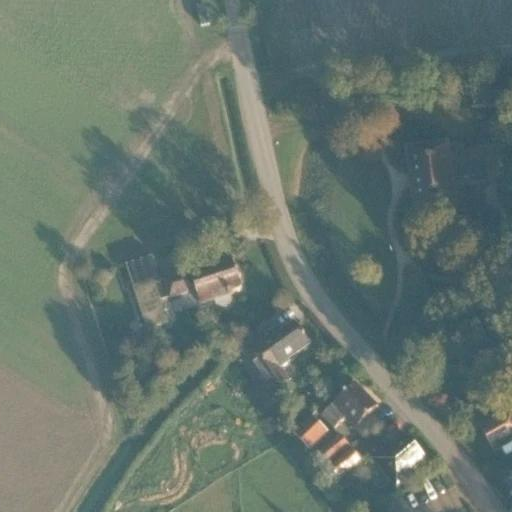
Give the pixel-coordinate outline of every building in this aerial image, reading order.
[(471,93),(472,110),(502,108),(501,91),(471,93)] [(503,152),(501,134),(478,136),(479,150),(480,154),(503,152)] [(453,180),(483,176),(480,154),(479,150),(450,154),(449,144),(408,149),(416,212),(457,207),(454,186),(453,180)] [(148,331),(168,324),(161,302),(197,291),(202,305),(214,301),(216,307),(226,309),(226,308),(232,301),(230,297),(234,296),(233,295),(243,291),(233,261),(213,268),(211,264),(190,271),(191,273),(161,283),(153,258),(127,266),(148,331)] [(288,361),(310,345),(295,323),(260,348),(260,349),(246,359),(272,394),(290,382),(281,370),(290,363),(288,361)] [(486,362),(495,375),(507,367),(498,354),(486,362)] [(355,430),(378,407),(356,384),(322,417),(335,430),(345,420),(355,430)] [(505,457),(511,453),(511,411),(487,426),(491,433),(485,436),(495,454),(501,450),(505,457)] [(294,435),(310,451),(328,433),(312,417),(294,435)] [(326,467),(350,447),(341,436),(318,456),(326,467)] [(409,474),(426,460),(406,436),(390,450),(387,447),(373,459),(397,489),(412,476),(409,474)] [(328,470),(338,481),(361,462),(352,450),(328,470)] [(511,471),(501,477),(510,493),(511,492),(511,471)]
